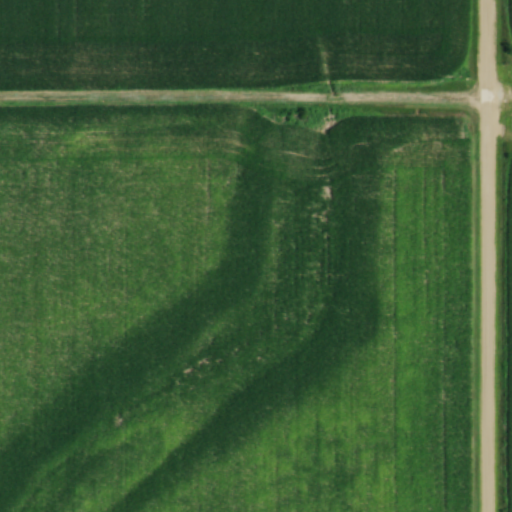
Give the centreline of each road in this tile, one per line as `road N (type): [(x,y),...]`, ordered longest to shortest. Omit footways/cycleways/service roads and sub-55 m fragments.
road 1 (residential): [(0,96),(489,98)]
road 2 (residential): [(489,511),(489,98)]
